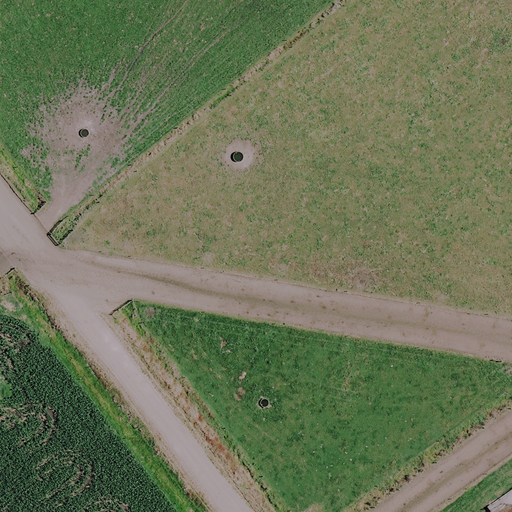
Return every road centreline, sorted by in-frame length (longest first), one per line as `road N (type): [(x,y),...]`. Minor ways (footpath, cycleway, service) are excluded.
road 1 (track): [(280,511),(0,141)]
road 2 (track): [(79,246),(511,322)]
road 3 (track): [(405,511),(511,434)]
